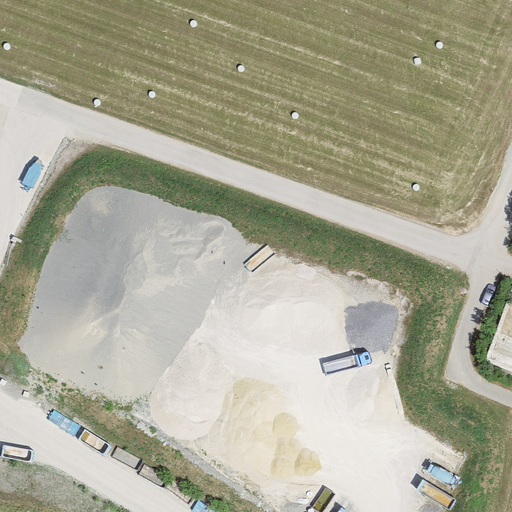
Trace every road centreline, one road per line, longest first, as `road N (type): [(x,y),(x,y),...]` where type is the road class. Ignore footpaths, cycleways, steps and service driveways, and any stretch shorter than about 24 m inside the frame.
road 1 (unclassified): [(0,92),(489,259),(461,359),(511,384)]
road 2 (unknown): [(402,511),(384,424),(313,345)]
